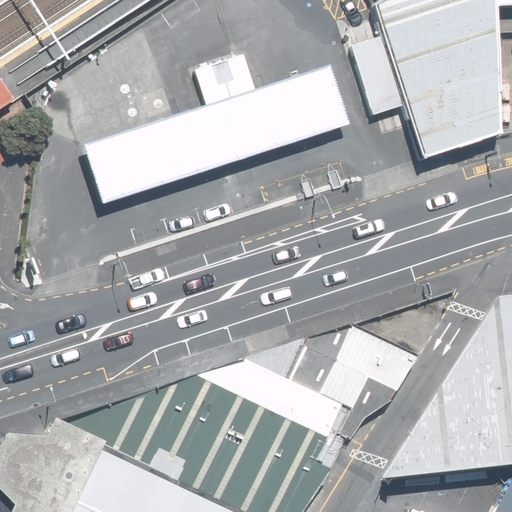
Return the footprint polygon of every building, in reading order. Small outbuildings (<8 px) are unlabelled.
[(404,0),(376,18),(424,176),(498,151),(489,0),(404,0)] [(511,0),(503,0),(505,19),(511,18),(511,0)] [(245,55),(190,73),(205,120),(261,103),(245,55)] [(205,120),(83,160),(102,219),(345,141),(326,82),(261,103),(205,120)] [(511,302),(411,477),(511,468),(511,302)] [(301,335),(282,378),(337,403),(348,408),(363,377),(391,390),(414,356),(344,322),(301,335)] [(238,358),(71,425),(50,416),(42,434),(2,431),(0,434),(0,493),(9,502),(3,511),(297,511),(325,469),(308,461),(337,403),(282,378),(238,358)]
